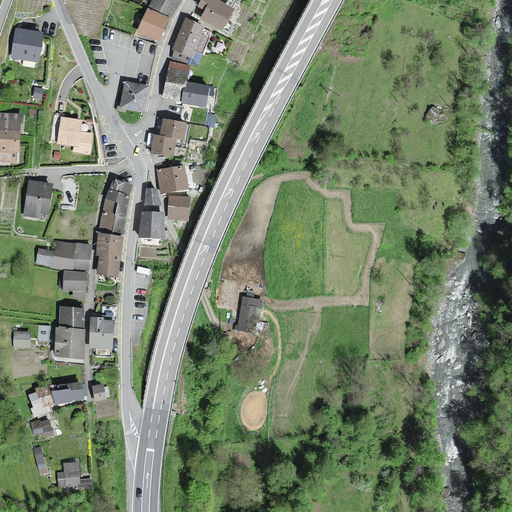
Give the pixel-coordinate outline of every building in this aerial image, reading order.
[(178,0),(153,0),(151,5),(170,16),(178,0)] [(233,10),(216,0),(203,0),(200,7),(207,11),(203,19),(221,30),(233,10)] [(168,19),(149,10),(139,31),(158,40),(168,19)] [(205,27),(188,20),(175,49),(178,51),(175,56),(198,66),(209,39),(201,35),(205,27)] [(42,34),(18,30),(14,56),(38,60),(42,34)] [(206,106),(209,87),(188,84),(191,67),(172,63),(170,71),(166,96),(183,99),(183,102),(189,103),(206,106)] [(148,86),(126,82),(122,107),(118,106),(117,110),(125,112),(126,108),(143,111),(148,86)] [(0,161),(16,162),(16,151),(19,151),(20,133),(22,133),(23,115),(0,113),(0,161)] [(81,120),(62,117),(58,143),(76,145),(75,151),(89,153),(92,134),(79,132),(81,120)] [(186,123),(165,119),(162,137),(156,136),(154,151),(173,154),(176,138),(183,139),(186,123)] [(184,167),(159,171),(163,192),(187,187),(184,167)] [(125,225),(127,209),(128,207),(131,196),(135,185),(116,178),(112,189),(110,195),(108,201),(102,229),(123,233),(125,225)] [(53,186),(32,182),(27,214),(40,216),(40,212),(48,213),(53,186)] [(157,190),(146,191),(145,213),(163,214),(157,190)] [(189,200),(171,199),(170,219),(188,220),(189,200)] [(162,238),(163,214),(145,213),(141,213),(141,223),(141,238),(162,238)] [(123,237),(100,235),(98,255),(102,256),(100,273),(119,275),(123,237)] [(54,265),(54,267),(73,269),(89,271),(92,246),(77,244),(57,242),(56,251),(40,249),(38,263),(54,265)] [(87,273),(66,272),(66,288),(87,289),(87,273)] [(262,301),(244,297),(238,330),(256,333),(262,301)] [(63,309),(61,325),(61,327),(84,328),(85,311),(63,309)] [(105,319),(93,319),(92,346),(113,347),(114,322),(105,322),(105,319)] [(85,328),(84,328),(61,327),(59,327),(57,356),(83,358),(85,328)] [(30,332),(16,332),(15,346),(29,346),(30,332)] [(84,398),(82,383),(68,384),(70,400),(84,398)] [(49,387),(55,404),(70,400),(68,384),(49,387)] [(104,385),(94,386),(96,399),(106,398),(104,385)] [(50,404),(55,404),(49,387),(37,389),(37,393),(44,412),(51,410),(50,404)] [(36,416),(44,412),(37,393),(29,395),(35,407),(31,409),(36,416)] [(49,469),(41,443),(31,446),(39,472),(49,469)] [(91,486),(90,480),(79,480),(78,463),(65,464),(66,473),(59,473),(60,485),(64,485),(65,489),(77,489),(77,487),(91,486)]
